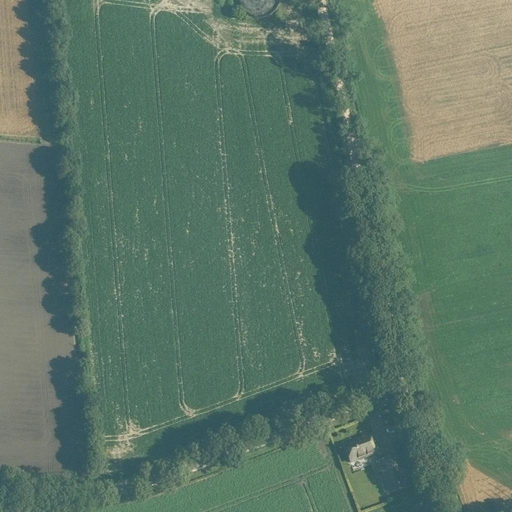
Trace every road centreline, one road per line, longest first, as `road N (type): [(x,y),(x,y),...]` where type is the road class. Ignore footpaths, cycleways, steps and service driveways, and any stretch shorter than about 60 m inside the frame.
road 1 (unclassified): [(0,495),(136,488),(412,386)]
road 2 (track): [(324,0),(412,386)]
road 3 (unclassified): [(455,511),(412,386)]
